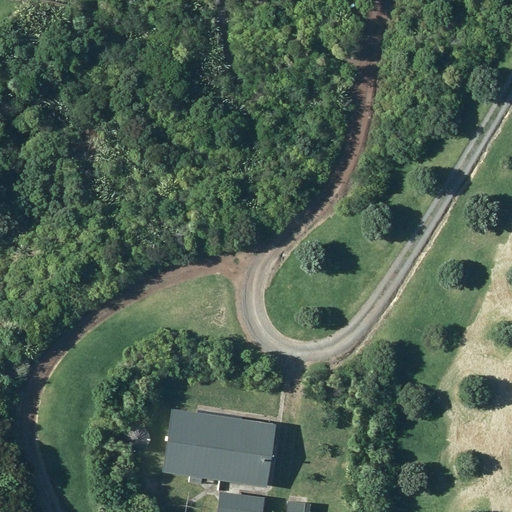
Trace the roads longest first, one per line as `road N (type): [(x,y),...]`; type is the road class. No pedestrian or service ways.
road 1 (track): [(71,511),(58,381),(110,320),(159,288),(270,248),(341,184),(381,0)]
road 2 (track): [(270,248),(246,305),(257,333),(277,347),(330,345),(388,282),(511,75)]
